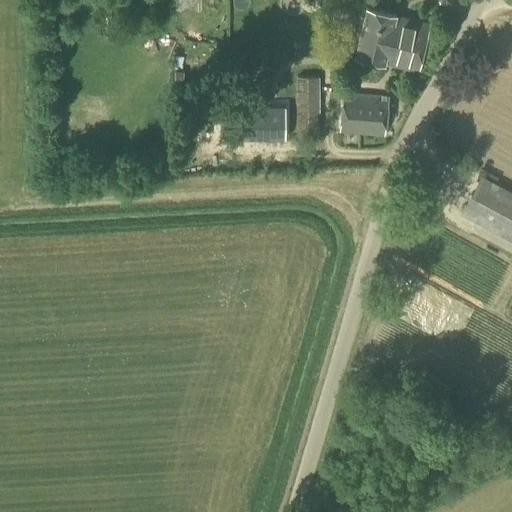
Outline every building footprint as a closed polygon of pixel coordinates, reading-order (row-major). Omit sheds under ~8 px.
[(418,70),(428,27),(395,19),(396,17),(366,9),(355,57),(384,64),(385,62),(418,70)] [(296,135),(319,135),(318,76),(295,77),(296,135)] [(265,105),(265,95),(227,95),(228,138),(289,137),(288,105),(265,105)] [(384,137),(387,98),(343,95),(340,133),(384,137)] [(511,194),(491,183),(482,200),(470,194),(460,211),(511,239),(511,194)]
